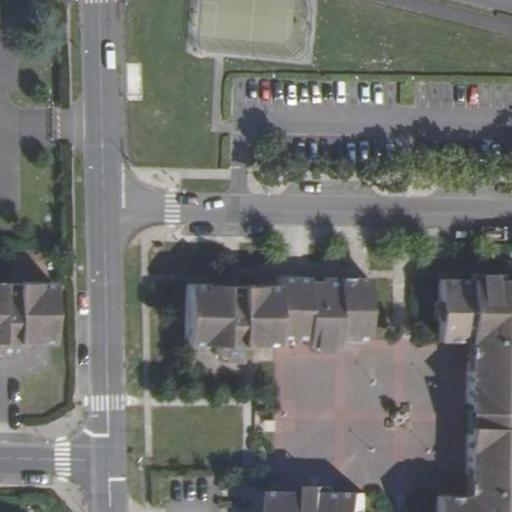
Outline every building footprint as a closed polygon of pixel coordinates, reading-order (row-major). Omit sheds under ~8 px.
[(309,342),(329,342),(333,342),(333,335),(362,336),(363,276),(322,275),(322,277),(306,277),(306,272),(272,272),(272,278),(182,277),(181,335),(208,335),(208,346),(215,346),(235,347),(241,347),(241,336),(270,337),(270,332),(275,332),(303,333),(303,342),(309,342)] [(0,277),(0,349),(16,350),(21,350),(21,340),(53,340),(53,277),(0,277)] [(511,511),(511,282),(499,282),(475,282),(440,281),(440,303),(440,322),(440,343),(466,343),(465,496),(437,495),(436,511),(511,511)] [(235,347),(215,346),(215,354),(235,354),(235,347)] [(0,358),(16,358),(16,350),(0,349),(0,358)] [(366,511),(367,495),(336,495),(308,495),(274,494),(274,511),(366,511)]
